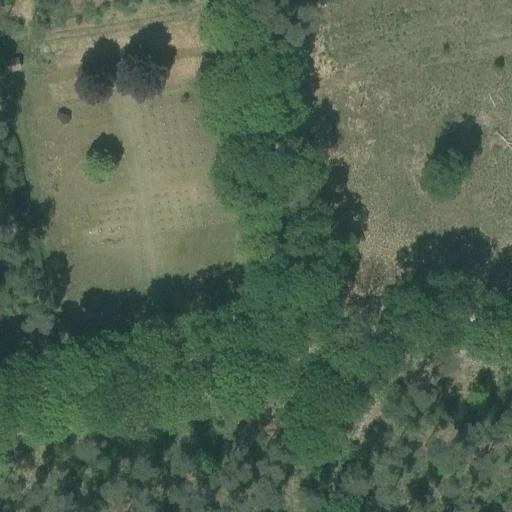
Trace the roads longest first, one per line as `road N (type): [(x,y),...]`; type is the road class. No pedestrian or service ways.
road 1 (track): [(312,343),(244,0)]
road 2 (track): [(312,343),(0,399)]
road 3 (track): [(511,307),(312,343)]
road 4 (track): [(312,343),(343,511)]
